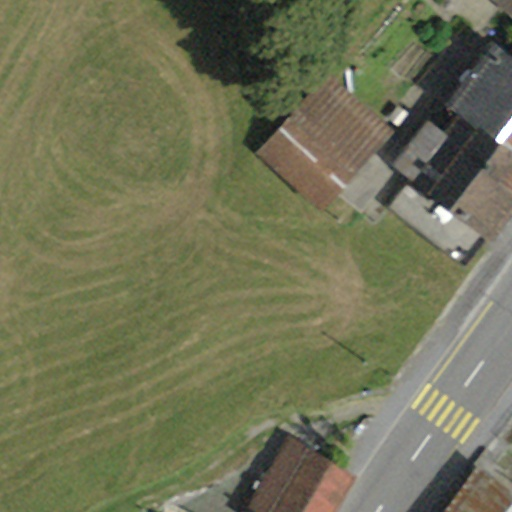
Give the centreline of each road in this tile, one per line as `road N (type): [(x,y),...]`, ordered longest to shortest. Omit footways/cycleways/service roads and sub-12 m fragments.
road 1 (track): [(0,511),(201,235),(226,168),(217,0)]
road 2 (primary): [(511,320),(381,511)]
